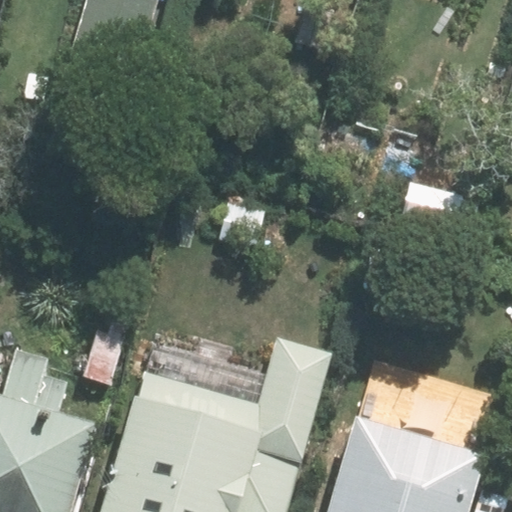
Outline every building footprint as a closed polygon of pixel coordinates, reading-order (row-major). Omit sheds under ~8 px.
[(134,57),(150,0),(77,0),(67,38),(134,57)] [(214,244),(249,254),(259,219),(224,210),(214,244)] [(285,511),(329,358),(271,341),(261,378),(234,370),(225,401),(139,375),(130,405),(121,402),(89,511),(285,511)] [(52,421),(61,389),(37,382),(42,365),(10,355),(0,389),(0,511),(58,511),(82,431),(52,421)] [(455,511),(469,464),(340,427),(315,511),(455,511)] [(511,509),(511,459),(500,506),(511,509)]
